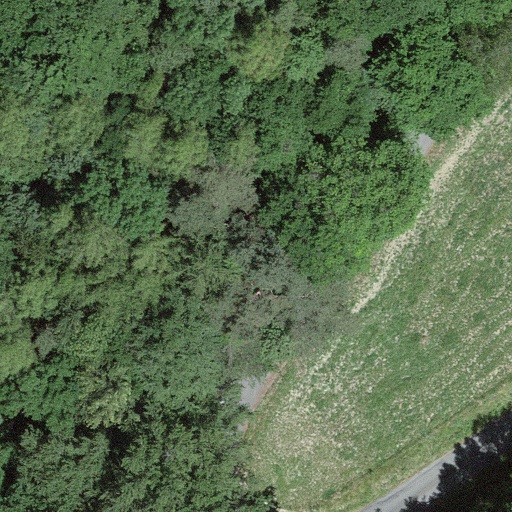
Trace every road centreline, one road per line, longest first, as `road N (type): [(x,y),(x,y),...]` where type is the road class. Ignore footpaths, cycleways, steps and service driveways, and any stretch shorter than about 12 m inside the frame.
road 1 (unclassified): [(511,0),(318,270),(241,401),(227,469),(267,511)]
road 2 (track): [(241,401),(79,418),(0,400)]
road 3 (unclassified): [(389,511),(511,432)]
